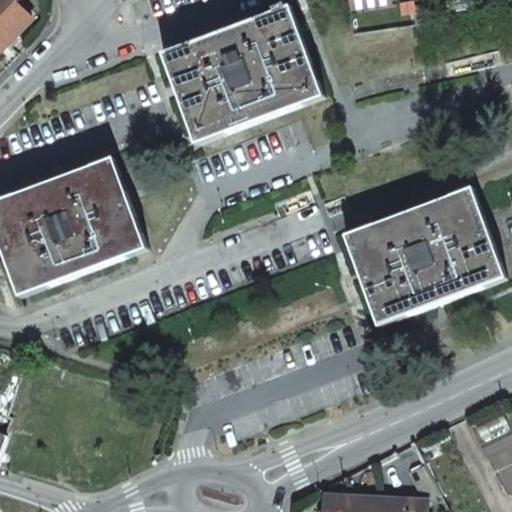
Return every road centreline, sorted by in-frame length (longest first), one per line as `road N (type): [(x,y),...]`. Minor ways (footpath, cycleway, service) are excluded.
road 1 (residential): [(371,433),(511,366)]
road 2 (residential): [(371,433),(309,443),(248,472)]
road 3 (residential): [(0,101),(87,8)]
road 4 (residential): [(268,500),(371,433)]
